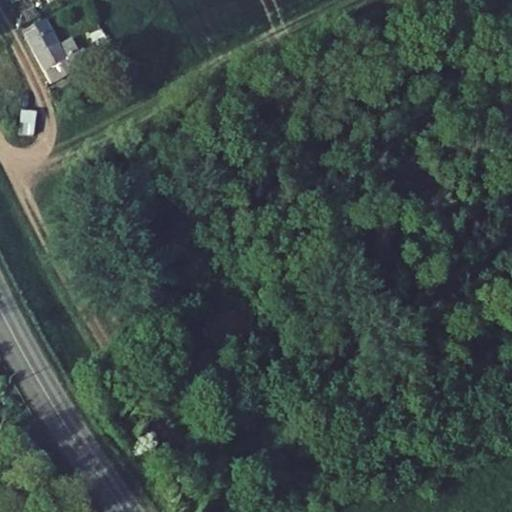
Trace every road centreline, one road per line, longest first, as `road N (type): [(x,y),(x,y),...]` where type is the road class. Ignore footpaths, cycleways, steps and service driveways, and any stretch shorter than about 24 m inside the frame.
road 1 (track): [(0,145),(91,335),(243,511)]
road 2 (tertiary): [(0,310),(47,399),(123,511)]
